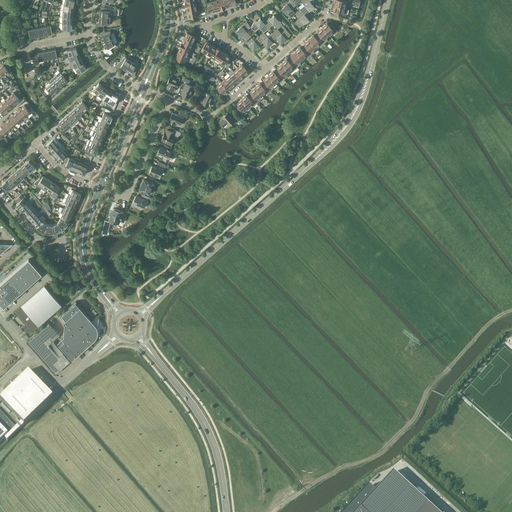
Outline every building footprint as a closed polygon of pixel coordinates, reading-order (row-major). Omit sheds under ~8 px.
[(217,0),(214,0),(212,1),(215,10),(220,8),(217,0)] [(217,0),(220,8),(225,7),(223,0),(217,0)] [(290,18),(295,14),(295,13),(291,9),(296,5),(291,0),(290,0),(286,3),(286,4),(282,8),(286,13),(285,14),(290,18)] [(308,0),(300,0),(301,0),(301,1),(304,5),(300,9),(304,14),(310,11),(309,10),(314,6),(310,1),(308,0)] [(335,0),(335,5),(348,8),(345,7),(346,3),(349,4),(349,0),(335,0)] [(215,10),(212,1),(207,2),(210,12),(215,10)] [(291,9),(295,13),(300,9),(304,5),(301,1),(296,5),(291,9)] [(348,8),(335,5),(333,11),(336,12),(335,15),(345,17),(348,8)] [(99,15),(99,16),(109,17),(110,12),(110,9),(102,7),(101,10),(100,10),(99,13),(98,13),(98,15),(99,15)] [(299,18),(294,22),(298,27),(304,24),(304,23),(308,19),(304,14),(300,9),(295,13),(295,14),(299,18)] [(290,18),(294,22),(299,18),(295,14),(290,18)] [(268,18),(264,23),(268,28),(273,24),(277,29),(278,29),(282,25),(279,19),(278,19),(274,15),(269,19),(268,18)] [(99,26),(99,29),(104,29),(104,26),(109,25),(109,22),(109,17),(99,16),(99,17),(98,17),(98,19),(99,19),(99,22),(100,23),(101,26),(98,26),(99,26)] [(254,21),(251,26),(251,27),(255,32),(259,28),(263,32),(264,32),(268,28),(264,23),(260,18),(256,22),(254,21)] [(240,36),(245,40),(250,35),(246,31),(251,27),(251,26),(247,22),(241,25),(241,26),(237,30),(241,35),(240,36)] [(327,23),(322,27),(329,35),(332,32),(334,34),(338,31),(331,23),(329,25),(327,23)] [(273,24),(268,28),(264,32),(268,37),(272,33),(277,29),(273,24)] [(286,29),(282,25),(278,29),(281,33),(286,29)] [(246,31),(250,35),(254,40),(259,36),(263,32),(259,28),(255,32),(251,27),(246,31)] [(319,33),(317,35),(324,43),(328,40),(326,38),(329,35),(322,27),(317,31),(319,33)] [(102,42),(112,38),(110,34),(111,34),(110,31),(104,32),(104,29),(99,29),(99,33),(98,33),(101,33),(102,36),(100,36),(101,40),(101,42),(102,42)] [(290,34),(286,29),(281,33),(278,29),(277,29),(272,33),(277,38),(281,43),(285,39),(286,40),(290,34)] [(187,32),(184,37),(193,41),(196,36),(187,32)] [(263,32),(259,36),(263,41),(267,46),(272,42),(273,43),(277,38),(272,33),(268,37),(264,32),(263,32)] [(250,35),(245,40),(248,46),(249,45),(253,50),(258,46),(259,46),(263,41),(259,36),(254,40),(250,35)] [(313,35),(309,39),(316,47),(319,44),(321,46),(324,43),(317,35),(315,37),(313,35)] [(184,37),(182,42),(191,46),(193,41),(184,37)] [(112,38),(102,42),(103,43),(102,43),(103,45),(104,45),(105,48),(107,51),(106,53),(108,55),(109,54),(110,54),(112,52),(110,49),(115,45),(114,43),(112,38)] [(306,45),(304,47),(311,55),(314,52),(312,50),(316,47),(309,39),(304,43),(306,45)] [(182,42),(180,47),(189,51),(191,46),(182,42)] [(201,50),(206,53),(211,44),(206,42),(201,50)] [(206,53),(211,56),(216,47),(211,44),(206,53)] [(67,50),(69,56),(78,52),(76,47),(67,50)] [(180,47),(178,52),(187,56),(189,51),(180,47)] [(211,56),(215,59),(220,50),(216,47),(211,56)] [(300,47),(295,51),(302,59),(305,56),(307,58),(311,55),(304,47),(302,49),(300,47)] [(215,59),(220,61),(225,53),(220,50),(215,59)] [(292,57),(290,59),(297,67),(301,64),(299,62),(302,59),(295,51),(290,55),(292,57)] [(67,57),(69,63),(80,58),(78,52),(69,56),(67,57)] [(187,56),(178,52),(175,57),(184,61),(187,56)] [(225,53),(220,61),(225,64),(230,56),(225,53)] [(125,69),(126,70),(131,61),(127,58),(125,56),(119,62),(121,65),(120,66),(123,68),(123,69),(125,70),(125,69)] [(73,69),(75,67),(83,63),(80,58),(69,63),(70,63),(70,64),(70,65),(71,66),(71,67),(72,68),(73,69)] [(286,59),(282,63),(291,73),(297,67),(290,59),(288,61),(286,59)] [(131,61),(126,70),(126,71),(128,72),(128,71),(131,73),(132,71),(135,72),(138,65),(136,63),(135,64),(131,61)] [(3,64),(0,65),(0,68),(5,75),(9,72),(10,71),(10,70),(10,69),(5,62),(3,64)] [(75,67),(78,73),(86,68),(83,63),(75,67)] [(279,69),(277,71),(284,79),(288,76),(286,74),(289,71),(291,73),(282,63),(277,67),(279,69)] [(242,64),(238,68),(244,75),(249,71),(242,64)] [(172,65),(168,72),(167,76),(170,77),(167,83),(169,84),(168,89),(174,91),(175,87),(176,87),(180,79),(180,78),(178,77),(177,77),(176,79),(171,77),(172,75),(171,75),(171,74),(172,74),(175,66),(172,65)] [(238,68),(234,71),(240,79),(244,75),(238,68)] [(60,71),(56,75),(63,84),(68,80),(60,71)] [(234,71),(230,75),(236,82),(240,79),(234,71)] [(273,71),(268,75),(275,83),(278,80),(280,82),(284,79),(277,71),(275,73),(273,71)] [(56,75),(52,78),(60,87),(63,84),(56,75)] [(230,75),(226,78),(232,86),(236,82),(230,75)] [(266,81),(264,83),(271,91),(274,88),(272,86),(275,83),(268,75),(264,79),(266,81)] [(48,82),(50,84),(56,90),(60,87),(52,78),(48,82)] [(181,94),(189,98),(193,87),(188,84),(190,80),(185,78),(182,84),(185,86),(181,94)] [(226,78),(221,82),(228,89),(232,86),(226,78)] [(228,89),(221,82),(217,86),(224,93),(228,89)] [(92,90),(97,94),(103,87),(99,83),(92,90)] [(259,83),(255,87),(262,95),(265,92),(267,94),(271,91),(264,83),(261,85),(259,83)] [(56,90),(50,84),(46,87),(46,88),(44,89),(44,90),(49,94),(49,93),(50,92),(52,94),(56,90)] [(97,94),(102,98),(108,90),(103,87),(97,94)] [(252,93),(250,95),(257,103),(261,100),(259,98),(262,95),(255,87),(250,91),(252,93)] [(102,98),(108,101),(113,93),(108,90),(102,98)] [(210,103),(211,99),(216,101),(218,95),(215,91),(213,95),(206,92),(204,95),(201,93),(199,97),(203,99),(201,103),(208,106),(209,104),(210,104),(210,103)] [(13,92),(9,96),(16,104),(20,100),(13,92)] [(113,93),(108,101),(114,104),(118,96),(113,93)] [(246,95),(241,99),(248,107),(252,104),(254,106),(257,103),(250,95),(248,97),(246,95)] [(9,96),(6,99),(12,107),(16,104),(9,96)] [(6,99),(2,103),(9,111),(12,107),(6,99)] [(248,107),(241,99),(237,103),(239,105),(237,107),(244,115),(247,112),(245,110),(248,107)] [(82,101),(78,105),(84,111),(88,108),(82,101)] [(9,111),(2,103),(0,104),(0,108),(5,114),(9,111)] [(24,105),(20,108),(27,116),(31,112),(24,105)] [(78,105),(74,108),(80,115),(84,111),(78,105)] [(20,108),(16,112),(24,121),(28,117),(27,116),(20,108)] [(74,108),(70,111),(76,118),(80,115),(74,108)] [(70,111),(67,115),(75,124),(78,120),(76,118),(70,111)] [(186,119),(188,114),(180,111),(178,115),(172,113),(169,120),(170,120),(170,122),(174,124),(175,122),(180,124),(183,118),(186,119)] [(13,115),(19,123),(20,124),(24,121),(16,112),(13,115)] [(104,112),(102,117),(110,121),(111,118),(113,119),(114,115),(108,112),(107,114),(104,112)] [(236,121),(239,118),(233,112),(230,114),(228,112),(222,117),(222,118),(219,121),(223,126),(227,123),(229,125),(235,120),(236,121)] [(13,115),(9,118),(16,126),(19,123),(13,115)] [(67,115),(63,118),(71,127),(75,124),(67,115)] [(98,121),(109,126),(110,124),(109,124),(110,121),(102,117),(100,122),(98,121)] [(6,121),(5,122),(12,129),(16,126),(9,118),(8,119),(7,118),(5,120),(6,121)] [(71,127),(63,118),(59,122),(60,123),(59,124),(62,130),(65,132),(71,127)] [(98,121),(96,126),(106,130),(107,128),(109,128),(109,126),(98,121)] [(2,124),(1,125),(8,133),(12,129),(5,122),(4,123),(3,122),(1,123),(2,124)] [(96,126),(94,131),(105,136),(106,133),(105,133),(106,130),(96,126)] [(180,135),(181,132),(174,129),(173,132),(167,130),(166,132),(165,132),(161,140),(171,144),(174,138),(177,139),(178,135),(180,135)] [(91,136),(94,136),(102,140),(103,137),(104,138),(105,136),(94,131),(91,136)] [(94,136),(92,141),(101,145),(102,143),(101,142),(102,140),(94,136)] [(46,145),(50,149),(59,141),(55,137),(46,145)] [(50,149),(53,153),(62,145),(59,141),(50,149)] [(92,141),(90,145),(98,149),(99,147),(100,147),(101,145),(92,141)] [(53,153),(56,157),(65,149),(62,145),(53,153)] [(98,149),(90,145),(90,146),(88,145),(85,151),(93,155),(96,156),(98,152),(97,152),(98,149)] [(172,152),(173,149),(167,146),(166,149),(160,146),(157,154),(164,157),(163,159),(168,161),(169,158),(172,159),(174,155),(170,153),(171,151),(172,152)] [(65,149),(56,157),(60,161),(66,155),(67,156),(69,154),(65,149)] [(65,166),(70,168),(74,160),(66,156),(64,162),(66,164),(65,166)] [(70,168),(75,170),(79,162),(80,159),(75,157),(74,160),(70,168)] [(25,163),(31,170),(32,172),(36,168),(29,160),(25,163)] [(83,164),(80,172),(85,174),(89,163),(85,161),(84,164),(83,164)] [(75,170),(80,172),(83,164),(79,162),(75,170)] [(148,174),(159,179),(162,173),(165,165),(159,162),(156,167),(152,166),(148,174)] [(25,163),(21,166),(27,173),(31,170),(25,163)] [(21,166),(17,170),(23,177),(27,173),(21,166)] [(17,170),(13,173),(19,180),(23,177),(17,170)] [(13,173),(9,177),(17,185),(21,182),(19,180),(13,173)] [(33,183),(41,188),(47,179),(43,176),(41,179),(40,178),(33,183)] [(9,177),(6,180),(13,189),(17,185),(9,177)] [(155,184),(157,181),(149,177),(147,180),(144,179),(139,189),(149,194),(154,183),(155,184)] [(45,191),(47,189),(52,182),(47,179),(41,188),(45,191)] [(13,189),(6,180),(2,184),(9,192),(13,189)] [(47,189),(51,192),(56,184),(52,182),(47,189)] [(51,192),(49,194),(56,198),(56,199),(59,192),(58,191),(60,187),(56,184),(51,192)] [(73,189),(70,194),(79,198),(80,196),(81,196),(83,191),(80,190),(79,192),(73,189)] [(27,201),(26,201),(20,194),(15,199),(18,202),(16,203),(20,207),(27,201)] [(70,194),(68,199),(77,203),(79,198),(70,194)] [(132,205),(140,208),(141,206),(143,208),(147,200),(148,201),(149,197),(143,194),(141,198),(136,196),(132,205)] [(68,199),(66,204),(75,207),(77,203),(68,199)] [(23,211),(32,204),(28,200),(26,201),(27,201),(20,207),(23,211)] [(26,215),(35,207),(32,204),(23,211),(26,215)] [(66,204),(64,208),(73,212),(75,207),(66,204)] [(36,213),(37,213),(39,211),(35,207),(26,215),(30,219),(36,213)] [(64,208),(62,213),(71,217),(73,212),(64,208)] [(113,222),(114,221),(118,223),(120,220),(123,221),(126,216),(122,214),(123,212),(114,208),(109,219),(110,220),(111,221),(112,221),(113,222)] [(33,222),(40,217),(37,213),(36,213),(30,219),(33,222)] [(36,226),(43,221),(40,217),(33,222),(36,226)] [(60,218),(57,222),(63,229),(65,228),(66,227),(67,226),(68,224),(69,223),(69,221),(60,218)] [(43,221),(36,226),(37,228),(38,229),(40,230),(41,231),(43,232),(44,232),(48,223),(43,221)] [(57,222),(53,224),(54,233),(56,233),(57,232),(59,232),(60,231),(62,230),(63,229),(57,222)] [(48,223),(44,232),(46,233),(47,233),(49,233),(51,233),(52,233),(54,233),(53,224),(48,223)] [(0,252),(7,246),(10,244),(0,243),(0,252)] [(29,259),(22,264),(35,279),(42,274),(29,259)] [(22,264),(16,270),(29,285),(35,279),(22,264)] [(16,270),(10,276),(23,291),(29,285),(16,270)] [(10,276),(3,281),(16,296),(23,291),(10,276)] [(0,283),(0,303),(4,307),(16,296),(3,281),(0,283)] [(82,289),(77,283),(73,285),(78,292),(82,289)] [(25,324),(22,326),(29,334),(52,314),(50,313),(60,304),(61,306),(65,302),(50,286),(48,288),(45,285),(14,312),(25,324)] [(84,314),(86,312),(76,301),(59,316),(64,321),(63,322),(64,324),(64,336),(62,338),(62,339),(57,344),(71,360),(83,350),(82,349),(93,339),(94,338),(95,337),(95,336),(96,334),(96,333),(97,332),(97,331),(96,330),(96,329),(96,328),(96,327),(95,326),(94,325),(84,314)] [(27,341),(55,373),(70,360),(52,340),(60,334),(49,321),(27,341)] [(0,400),(23,425),(52,397),(27,371),(26,372),(27,373),(18,381),(19,383),(16,386),(14,384),(12,387),(13,388),(10,391),(9,390),(0,398),(0,400)] [(0,440),(7,434),(8,435),(16,427),(0,411),(0,440)] [(436,511),(393,472),(356,511),(436,511)]
